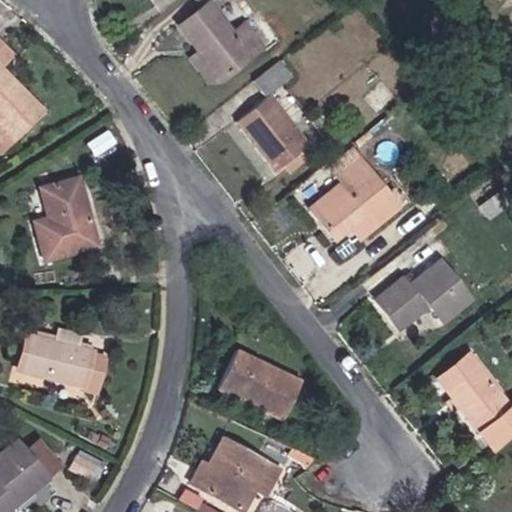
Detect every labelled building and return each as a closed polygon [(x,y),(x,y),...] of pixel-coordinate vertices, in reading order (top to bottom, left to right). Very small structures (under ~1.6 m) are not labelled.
[(216,4),(188,26),(205,48),(197,53),(220,83),(271,43),(255,22),(240,34),(216,4)] [(0,39),(0,118),(20,140),(45,115),(3,68),(14,53),(0,39)] [(298,75),(288,62),(262,83),(272,95),(298,75)] [(274,98),(245,122),(285,171),(314,146),(274,98)] [(342,186),(311,212),(335,241),(361,220),(372,233),(404,207),(362,157),(336,179),(342,186)] [(83,179),(50,185),(55,212),(40,215),(48,253),(96,244),(83,179)] [(407,279),(383,299),(406,327),(433,304),(450,324),(475,302),(441,262),(412,285),(407,279)] [(91,358),(92,352),(92,350),(32,339),(26,372),(87,384),(86,389),(102,392),(108,361),(91,358)] [(109,355),(92,352),(91,358),(108,361),(109,355)] [(240,353),(223,386),(283,417),(300,383),(240,353)] [(496,456),(511,442),(511,401),(469,353),(433,384),(496,456)] [(0,511),(6,511),(52,478),(31,450),(22,439),(0,455),(0,511)] [(45,439),(31,450),(52,478),(66,468),(45,439)] [(273,496),(286,472),(226,440),(213,465),(206,461),(194,484),(247,511),(252,511),(264,492),(273,496)]
